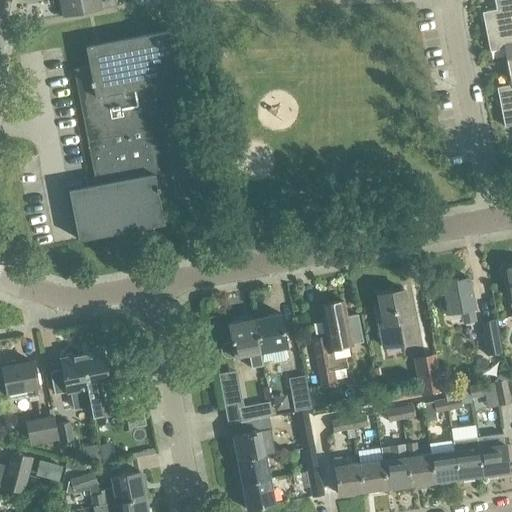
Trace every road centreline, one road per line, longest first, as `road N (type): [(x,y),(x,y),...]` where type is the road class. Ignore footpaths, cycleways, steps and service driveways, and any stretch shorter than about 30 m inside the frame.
road 1 (residential): [(149,288),(491,222)]
road 2 (residential): [(193,511),(149,288)]
road 3 (residential): [(491,222),(454,0)]
road 4 (residential): [(0,279),(70,300),(149,288)]
